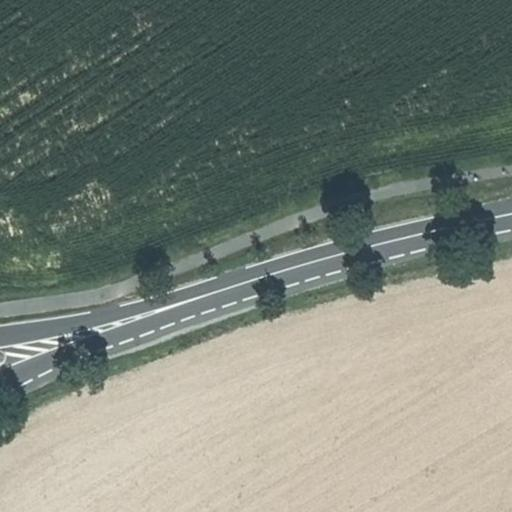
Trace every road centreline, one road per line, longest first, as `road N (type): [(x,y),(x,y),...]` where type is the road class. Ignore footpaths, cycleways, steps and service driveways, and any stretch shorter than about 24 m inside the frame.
road 1 (tertiary): [(212,295),(511,215)]
road 2 (tertiary): [(0,383),(212,295)]
road 3 (tertiary): [(212,295),(0,335)]
